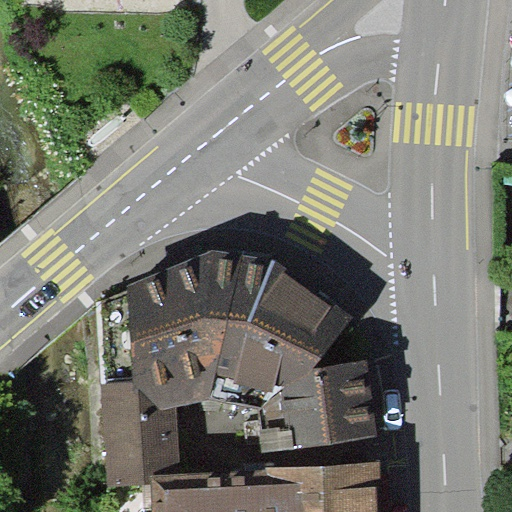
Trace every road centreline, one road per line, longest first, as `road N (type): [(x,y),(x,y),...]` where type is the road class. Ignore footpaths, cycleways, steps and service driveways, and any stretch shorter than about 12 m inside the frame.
road 1 (primary): [(446,0),(435,120),(435,266)]
road 2 (primary): [(203,149),(0,313)]
road 3 (primary): [(203,149),(435,266)]
road 4 (primary): [(400,0),(203,149)]
road 5 (primary): [(435,266),(445,511)]
